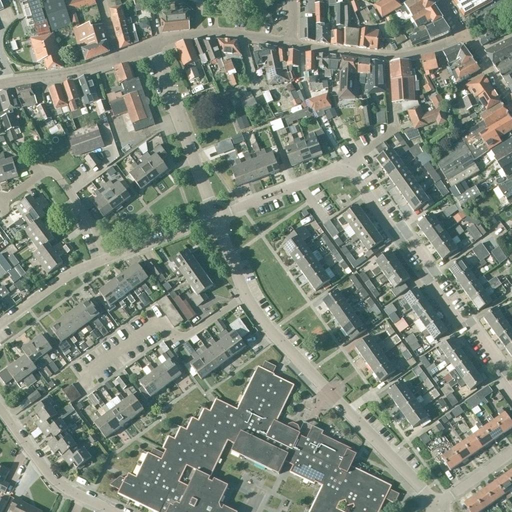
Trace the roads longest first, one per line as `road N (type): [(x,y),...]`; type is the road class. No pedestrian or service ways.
road 1 (residential): [(511,396),(473,326),(460,324),(432,286),(429,265),(410,238),(388,224),(346,171)]
road 2 (unclassified): [(436,505),(245,296)]
road 3 (residential): [(77,391),(89,372),(160,321),(177,344),(245,296)]
road 4 (unclassified): [(215,217),(151,46)]
road 5 (unclassified): [(463,34),(399,56),(291,42)]
road 6 (residential): [(112,511),(55,482),(0,409)]
road 7 (unclassified): [(151,46),(205,33),(291,42)]
road 8 (residential): [(0,324),(65,276),(105,259)]
road 9 (residential): [(346,171),(232,210)]
